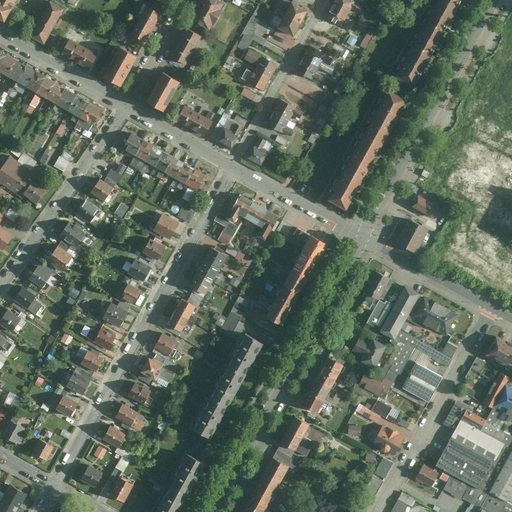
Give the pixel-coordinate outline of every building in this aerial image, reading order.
[(0,0),(0,21),(4,24),(14,8),(0,0)] [(0,0),(14,8),(18,0),(0,0)] [(223,3),(218,0),(202,0),(191,23),(207,32),(209,28),(211,29),(222,9),(220,9),(223,3)] [(335,0),(332,6),(348,15),(351,9),(359,13),(363,6),(351,0),(335,0)] [(437,0),(435,5),(455,16),(463,0),(437,0)] [(63,9),(50,1),(39,21),(53,28),(63,9)] [(302,26),(309,13),(286,1),(282,8),(289,12),(286,18),(302,26)] [(422,28),(442,39),(455,16),(435,5),(422,28)] [(136,21),(152,29),(160,14),(144,6),(136,21)] [(332,6),(325,19),(349,31),(353,25),(345,20),(348,15),(332,6)] [(269,39),(255,34),(261,17),(252,14),(240,47),(249,51),(253,40),(267,45),(269,39)] [(295,39),(302,26),(286,18),(284,22),(277,18),(272,27),(295,39)] [(43,46),(53,28),(39,21),(29,39),(43,46)] [(152,29),(136,21),(128,36),(144,44),(152,29)] [(178,43),(193,51),(201,36),(186,28),(178,43)] [(409,53),(429,64),(442,39),(422,28),(409,53)] [(369,46),(375,31),(370,29),(364,44),(369,46)] [(121,32),(117,37),(125,43),(128,38),(121,32)] [(61,53),(75,61),(83,47),(69,39),(61,53)] [(185,66),(193,51),(178,43),(170,58),(185,66)] [(75,61),(90,69),(98,55),(83,47),(75,61)] [(118,89),(137,57),(120,47),(101,80),(118,89)] [(309,47),(302,59),(319,68),(322,62),(329,66),(333,59),(309,47)] [(272,79),(279,66),(250,51),(246,60),(259,67),(256,71),(272,79)] [(409,53),(394,80),(414,91),(429,64),(409,53)] [(17,61),(7,56),(0,68),(0,78),(2,75),(8,79),(17,61)] [(319,68),(302,59),(296,72),(319,84),(323,78),(315,74),(319,68)] [(27,67),(17,61),(8,79),(10,80),(4,91),(11,95),(14,90),(27,67)] [(37,72),(27,67),(14,90),(18,92),(21,86),(27,89),(37,72)] [(266,92),(272,79),(256,71),(254,75),(247,71),(243,80),(266,92)] [(47,78),(37,72),(27,89),(31,91),(24,103),(30,106),(47,78)] [(162,114),(179,82),(162,72),(144,104),(162,114)] [(56,83),(47,78),(30,106),(36,109),(43,98),(47,100),(56,83)] [(198,81),(191,90),(207,100),(213,91),(198,81)] [(56,83),(47,100),(52,103),(48,110),(53,112),(66,88),(56,83)] [(78,95),(66,88),(53,112),(57,115),(61,108),(68,113),(78,95)] [(246,88),(243,95),(255,100),(258,92),(246,88)] [(328,120),(343,91),(338,88),(335,95),(328,92),(317,114),(328,120)] [(379,108),(397,117),(407,100),(389,90),(379,108)] [(91,103),(78,95),(68,113),(75,116),(72,121),(78,125),(91,103)] [(280,100),(273,112),(289,121),(292,116),(300,120),(303,113),(280,100)] [(104,110),(91,103),(78,125),(77,126),(89,133),(104,110)] [(199,114),(185,106),(175,123),(189,131),(199,114)] [(379,108),(368,129),(386,139),(397,117),(379,108)] [(289,121),(273,112),(267,125),(291,138),(294,131),(286,127),(289,121)] [(213,121),(199,114),(189,131),(203,139),(213,121)] [(216,144),(229,151),(242,127),(236,124),(231,132),(225,129),(223,131),(216,144)] [(208,139),(216,144),(223,131),(216,127),(208,139)] [(368,129),(354,154),(372,164),(386,139),(368,129)] [(136,154),(145,138),(133,132),(123,148),(136,154)] [(155,144),(145,138),(136,154),(130,164),(140,170),(146,158),(155,144)] [(266,141),(259,138),(246,162),(259,169),(268,153),(261,150),(266,141)] [(155,144),(146,158),(156,164),(165,150),(155,144)] [(174,156),(165,150),(156,164),(166,170),(174,156)] [(354,154),(341,176),(360,186),(372,164),(354,154)] [(174,156),(166,170),(176,176),(184,162),(174,156)] [(59,157),(54,167),(63,173),(69,163),(59,157)] [(11,158),(0,173),(0,182),(21,197),(24,194),(38,205),(47,192),(33,182),(36,179),(27,173),(28,171),(11,158)] [(195,168),(184,162),(176,176),(186,183),(195,168)] [(123,163),(118,171),(113,168),(108,176),(120,182),(129,166),(123,163)] [(195,168),(186,183),(185,184),(189,187),(183,197),(191,202),(207,175),(195,168)] [(360,186),(341,176),(328,199),(347,209),(360,186)] [(100,179),(91,192),(105,201),(113,188),(100,179)] [(253,203),(240,196),(228,216),(236,221),(240,214),(245,216),(253,203)] [(86,199),(76,212),(77,213),(87,220),(89,222),(99,209),(86,199)] [(253,203),(245,216),(259,224),(269,206),(256,199),(254,203),(253,203)] [(436,209),(416,199),(410,211),(430,221),(436,209)] [(117,213),(124,218),(130,206),(123,202),(117,213)] [(190,222),(196,211),(185,205),(179,216),(190,222)] [(280,213),(269,206),(259,224),(264,226),(259,234),(267,238),(281,214),(280,214),(280,213)] [(0,211),(0,250),(3,253),(14,237),(0,227),(0,223),(6,216),(0,211)] [(180,221),(164,212),(155,229),(171,238),(180,221)] [(87,220),(77,213),(74,217),(84,224),(87,220)] [(279,230),(289,236),(295,225),(285,219),(279,230)] [(413,256),(428,230),(408,219),(403,227),(397,225),(387,242),(413,256)] [(71,220),(60,235),(64,238),(72,244),(76,247),(87,232),(83,229),(85,226),(77,221),(75,223),(71,220)] [(424,227),(434,232),(437,226),(427,221),(424,227)] [(299,227),(295,235),(307,241),(311,233),(299,227)] [(316,228),(306,246),(325,257),(335,239),(316,228)] [(166,245),(152,237),(147,245),(142,242),(138,248),(159,259),(166,245)] [(72,244),(64,238),(61,241),(70,247),(72,244)] [(70,247),(61,241),(58,245),(73,256),(78,257),(80,255),(70,247)] [(213,244),(206,257),(221,266),(229,253),(213,244)] [(49,258),(47,260),(63,271),(73,256),(58,245),(53,251),(50,249),(45,256),(49,258)] [(306,246),(296,264),(315,275),(325,257),(306,246)] [(137,256),(129,271),(145,280),(153,265),(137,256)] [(206,257),(197,272),(213,281),(221,266),(206,257)] [(296,264),(286,282),(304,293),(315,275),(296,264)] [(39,266),(30,278),(42,287),(51,275),(39,266)] [(390,278),(376,270),(362,295),(373,301),(376,296),(379,298),(390,278)] [(197,272),(190,285),(205,294),(213,281),(197,272)] [(397,281),(390,278),(379,298),(365,327),(394,340),(396,337),(401,328),(406,318),(420,292),(406,285),(396,303),(387,299),(397,281)] [(286,282),(276,300),(294,311),(304,293),(286,282)] [(129,283),(121,297),(133,304),(141,289),(129,283)] [(24,286),(15,299),(16,299),(27,308),(36,313),(43,303),(34,297),(38,292),(29,286),(28,288),(24,286)] [(459,313),(420,292),(406,318),(424,327),(426,324),(448,334),(459,313)] [(176,310),(195,321),(197,317),(191,313),(197,303),(184,295),(176,310)] [(240,296),(232,312),(242,317),(250,301),(240,296)] [(27,308),(16,299),(13,304),(24,312),(27,308)] [(276,300),(266,318),(284,329),(294,311),(276,300)] [(112,301),(103,317),(120,326),(129,311),(118,305),(112,301)] [(118,305),(129,311),(131,307),(120,301),(118,305)] [(8,309),(0,320),(0,323),(12,331),(21,318),(8,309)] [(176,310),(167,324),(181,332),(187,321),(193,325),(195,321),(176,310)] [(223,327),(233,333),(242,317),(232,312),(223,327)] [(92,327),(87,337),(98,343),(108,349),(116,335),(103,327),(100,331),(92,327)] [(452,356),(443,352),(401,328),(396,337),(431,357),(447,366),(452,356)] [(0,333),(0,350),(2,346),(8,350),(14,343),(4,336),(0,333)] [(163,333),(156,346),(169,354),(170,354),(177,341),(163,333)] [(229,364),(248,375),(265,345),(246,334),(229,364)] [(511,342),(498,335),(487,354),(511,366),(511,342)] [(375,367),(387,344),(373,337),(371,341),(360,336),(353,350),(363,355),(361,360),(375,367)] [(428,401),(442,376),(425,366),(431,357),(396,337),(394,340),(398,343),(387,362),(393,365),(387,374),(385,377),(428,401)] [(452,356),(457,347),(449,342),(443,352),(452,356)] [(108,349),(98,343),(96,347),(106,352),(108,349)] [(169,354),(156,346),(153,351),(166,358),(169,354)] [(96,370),(97,370),(104,357),(99,355),(100,352),(93,348),(91,351),(89,350),(83,361),(82,362),(96,370)] [(77,367),(93,375),(96,370),(82,362),(83,361),(72,355),(67,362),(77,367)] [(176,371),(150,356),(142,370),(143,371),(155,378),(156,378),(158,375),(170,382),(176,371)] [(343,364),(327,356),(315,378),(331,386),(343,364)] [(476,382),(486,362),(477,357),(466,377),(476,382)] [(387,374),(393,365),(387,362),(382,371),(387,374)] [(211,396),(231,407),(248,375),(229,364),(211,396)] [(77,367),(74,371),(90,379),(93,375),(77,367)] [(77,391),(83,395),(91,380),(90,379),(74,371),(67,386),(72,389),(71,390),(77,393),(77,391)] [(155,378),(143,371),(139,378),(151,384),(155,378)] [(391,385),(365,372),(358,385),(384,398),(391,385)] [(498,401),(507,384),(511,378),(501,372),(488,396),(498,401)] [(324,399),(331,386),(315,378),(308,391),(324,399)] [(135,382),(128,395),(144,404),(151,391),(135,382)] [(508,419),(511,421),(511,387),(507,384),(498,401),(487,419),(480,429),(506,443),(511,446),(511,433),(496,425),(504,411),(511,414),(508,419)] [(329,402),(324,399),(308,391),(301,402),(319,410),(320,408),(329,413),(332,407),(329,402)] [(56,409),(70,417),(78,403),(64,395),(56,409)] [(211,396),(193,428),(212,439),(231,407),(211,396)] [(393,407),(378,399),(373,410),(387,418),(393,407)] [(124,403),(116,416),(117,416),(132,425),(141,430),(146,422),(136,416),(139,412),(130,407),(132,404),(127,402),(125,404),(124,403)] [(462,419),(468,409),(456,403),(450,413),(462,419)] [(487,419),(468,409),(462,419),(480,429),(487,419)] [(456,429),(462,419),(450,413),(444,424),(456,429)] [(132,425),(117,416),(114,421),(129,429),(132,425)] [(310,424),(294,416),(288,428),(314,441),(319,444),(324,433),(309,425),(310,424)] [(446,447),(490,470),(506,443),(480,429),(462,419),(456,429),(446,447)] [(10,439),(17,443),(23,433),(25,428),(10,420),(1,436),(10,441),(10,439)] [(405,436),(383,424),(373,443),(395,454),(405,436)] [(112,425),(104,439),(119,447),(127,433),(112,425)] [(350,434),(363,435),(364,426),(351,425),(350,434)] [(306,456),(314,441),(288,428),(280,441),(282,442),(296,450),(306,456)] [(23,433),(17,443),(22,445),(27,436),(23,433)] [(210,440),(198,433),(189,450),(201,456),(210,440)] [(47,460),(54,447),(41,439),(34,453),(47,460)] [(296,450),(282,442),(278,449),(292,457),(296,450)] [(100,445),(96,455),(104,459),(109,449),(100,445)] [(436,465),(453,474),(480,488),(490,470),(446,447),(436,465)] [(292,457),(278,449),(273,457),(289,465),(297,470),(302,462),(292,457)] [(508,500),(511,492),(511,451),(490,493),(508,500)] [(189,453),(170,486),(188,496),(206,463),(189,453)] [(289,465),(273,457),(272,456),(266,468),(283,476),(289,465)] [(386,477),(393,463),(384,458),(376,472),(386,477)] [(81,480),(95,487),(103,473),(89,465),(81,480)] [(439,473),(423,465),(416,479),(431,487),(439,473)] [(273,494),(283,476),(266,468),(256,484),(273,494)] [(464,511),(479,511),(490,493),(480,488),(453,474),(445,490),(470,503),(464,511)] [(374,498),(383,481),(374,475),(364,493),(374,498)] [(124,501),(134,484),(120,476),(110,493),(111,494),(111,495),(118,499),(118,497),(124,501)] [(266,506),(273,494),(256,484),(249,497),(266,506)] [(0,502),(0,510),(3,511),(16,511),(26,494),(9,485),(0,502)] [(155,511),(179,511),(188,496),(170,486),(155,511)] [(403,511),(412,497),(403,493),(391,511),(403,511)] [(511,511),(511,502),(508,500),(490,493),(479,511),(511,511)] [(249,511),(263,511),(266,506),(249,497),(242,509),(249,511)] [(366,511),(372,503),(362,497),(354,511),(366,511)]
